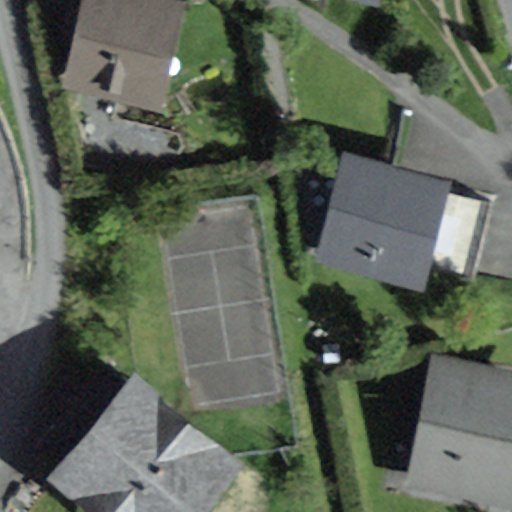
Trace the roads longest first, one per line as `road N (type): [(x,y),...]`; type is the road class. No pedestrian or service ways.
road 1 (residential): [(0,434),(37,353),(53,259),(48,190),(3,0)]
road 2 (track): [(426,0),(511,130)]
